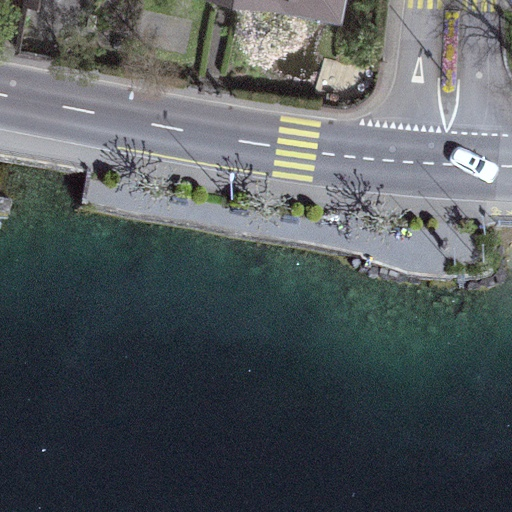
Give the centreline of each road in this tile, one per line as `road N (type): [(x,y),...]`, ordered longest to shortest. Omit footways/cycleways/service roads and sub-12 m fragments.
road 1 (primary): [(446,164),(241,142),(0,95)]
road 2 (residential): [(446,164),(452,0)]
